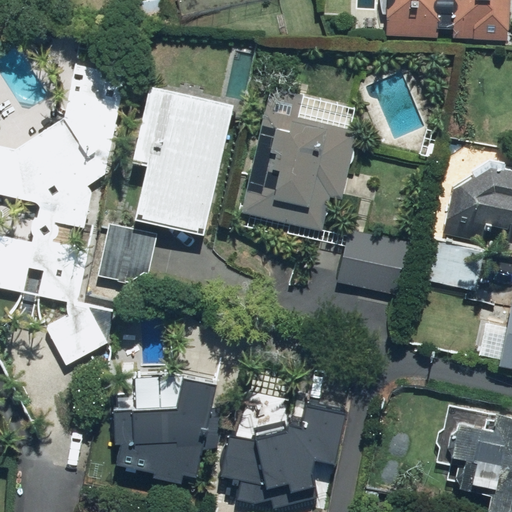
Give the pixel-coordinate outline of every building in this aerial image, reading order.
[(170,0),(129,0),(128,1),(137,33),(176,22),(170,0)] [(383,0),(382,36),(436,38),(436,29),(448,29),(448,38),(505,40),(506,0),(449,0),(449,8),(436,8),(436,0),(383,0)] [(0,286),(75,304),(76,299),(126,69),(78,58),(66,113),(18,147),(0,143),(0,286)] [(230,106),(144,85),(125,163),(141,167),(129,216),(198,234),(230,106)] [(339,200),(354,133),(257,111),(234,213),(319,232),(327,197),(339,200)] [(511,148),(459,137),(441,225),(509,239),(511,226),(511,148)] [(156,233),(106,221),(93,273),(144,285),(156,233)] [(408,242),(342,228),(332,278),(398,291),(408,242)] [(485,246),(434,236),(425,281),(476,291),(485,246)] [(511,296),(508,295),(494,365),(511,368),(511,296)] [(87,307),(46,332),(65,364),(106,339),(87,307)] [(117,456),(116,466),(156,470),(155,475),(175,479),(177,472),(190,473),(209,383),(180,377),(172,411),(113,410),(108,443),(118,444),(117,456)] [(268,511),(320,507),(341,413),(303,409),(299,430),(285,428),(284,428),(282,430),(281,431),(279,432),(277,433),(276,434),(274,435),(272,435),(270,436),(268,437),(266,437),(265,438),(263,438),(261,439),(259,439),(257,439),(255,440),(253,440),(251,440),(249,440),(247,440),(245,440),(243,440),(241,439),(239,439),(237,439),(235,438),(233,437),(231,437),(229,436),(227,435),(226,435),(218,472),(225,476),(224,500),(267,502),(267,511),(268,511)] [(511,511),(511,416),(504,414),(501,429),(452,421),(445,455),(459,458),(455,480),(486,486),(481,509),(494,511),(511,511)]
